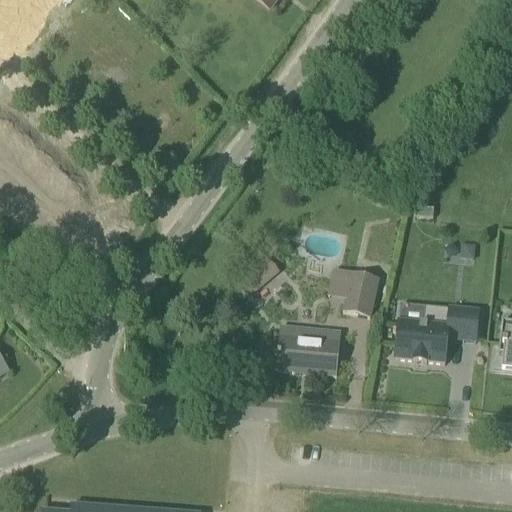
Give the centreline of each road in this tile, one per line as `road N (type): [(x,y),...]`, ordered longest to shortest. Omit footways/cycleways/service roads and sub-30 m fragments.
road 1 (unclassified): [(100,431),(97,364),(128,298),(347,0)]
road 2 (unclassified): [(511,436),(229,411),(100,431)]
